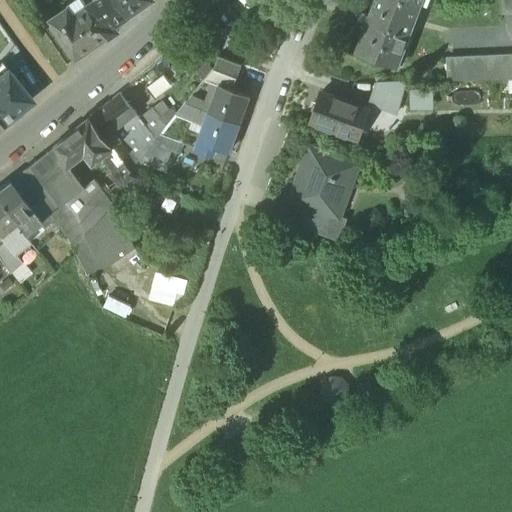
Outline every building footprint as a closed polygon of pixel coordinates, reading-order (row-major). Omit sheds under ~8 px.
[(78,59),(109,37),(87,5),(88,4),(84,0),(78,0),(51,19),(78,59)] [(116,25),(129,16),(117,0),(94,0),(88,4),(87,5),(109,37),(119,31),(116,25)] [(117,0),(129,16),(152,0),(117,0)] [(398,66),(423,0),(375,0),(371,14),(367,13),(363,24),(366,25),(357,51),(398,66)] [(511,0),(503,0),(504,12),(511,11),(511,0)] [(511,55),(447,58),(448,81),(510,80),(511,79),(511,55)] [(214,69),(238,78),(243,65),(219,56),(214,69)] [(32,100),(7,69),(0,74),(0,123),(1,125),(32,100)] [(205,81),(219,85),(220,84),(233,89),(238,78),(214,69),(213,70),(205,81)] [(370,105),(397,115),(406,82),(393,82),(378,82),(370,105)] [(219,85),(212,105),(209,112),(241,123),(251,96),(233,89),(220,84),(219,85)] [(411,89),(411,110),(434,109),(434,89),(411,89)] [(312,122),(358,139),(369,109),(323,92),(312,122)] [(91,116),(107,136),(115,130),(137,113),(121,93),(91,116)] [(187,103),(209,112),(212,105),(208,103),(194,96),(193,95),(187,103)] [(178,115),(204,125),(209,112),(187,103),(178,115)] [(140,118),(157,140),(166,129),(168,127),(153,108),(140,118)] [(204,125),(199,140),(217,147),(217,148),(229,152),(229,151),(230,152),(241,123),(209,112),(204,125)] [(123,158),(126,163),(133,171),(144,157),(157,140),(140,118),(137,113),(115,130),(131,151),(123,158)] [(91,116),(53,146),(69,166),(90,150),(107,136),(91,116)] [(144,157),(166,165),(171,152),(180,155),(185,142),(182,142),(185,136),(166,129),(157,140),(144,157)] [(131,151),(115,130),(107,136),(114,147),(123,158),(131,151)] [(114,147),(107,136),(90,150),(97,160),(104,155),(114,147)] [(214,156),(217,148),(217,147),(199,140),(196,149),(214,156)] [(61,172),(69,166),(53,146),(45,152),(61,172)] [(123,158),(114,147),(104,155),(107,159),(110,157),(118,169),(126,163),(123,158)] [(300,202),(299,206),(299,209),(301,211),(312,215),(314,207),(335,215),(335,214),(347,183),(351,185),(359,164),(311,147),(292,199),(300,202)] [(133,171),(126,163),(118,169),(110,157),(107,159),(104,155),(97,160),(90,150),(69,166),(61,172),(77,194),(94,181),(100,188),(121,216),(159,186),(129,174),(133,171)] [(61,172),(45,152),(19,173),(40,202),(54,219),(72,243),(88,276),(135,243),(121,216),(100,188),(83,201),(77,194),(61,172)] [(0,187),(0,202),(15,222),(31,210),(30,209),(9,181),(8,181),(0,187)] [(94,181),(77,194),(83,201),(100,188),(94,181)] [(0,234),(15,222),(0,202),(0,234)] [(39,222),(43,227),(54,219),(40,202),(30,209),(31,210),(40,222),(39,222)] [(307,228),(340,241),(348,218),(335,214),(335,215),(314,207),(312,215),(307,228)] [(40,222),(31,210),(15,222),(24,234),(39,222),(40,222)] [(293,223),(307,228),(312,215),(301,211),(298,210),(293,223)] [(24,234),(15,222),(0,234),(0,235),(5,242),(14,253),(29,240),(24,234)] [(0,259),(9,273),(10,273),(10,272),(22,263),(14,253),(5,242),(0,245),(0,259)] [(22,263),(10,272),(20,284),(33,273),(23,262),(22,263)] [(183,305),(191,278),(161,269),(153,297),(183,305)] [(335,405),(356,391),(344,372),(323,386),(335,405)]
